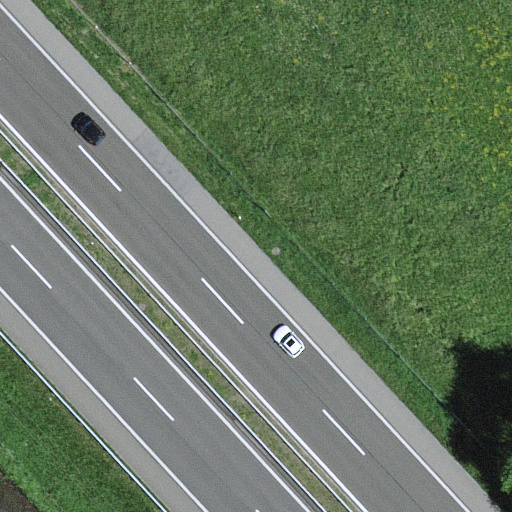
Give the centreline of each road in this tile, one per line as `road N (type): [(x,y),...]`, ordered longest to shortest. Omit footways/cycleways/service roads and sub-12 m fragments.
road 1 (motorway): [(414,511),(0,65)]
road 2 (motorway): [(0,237),(253,511)]
